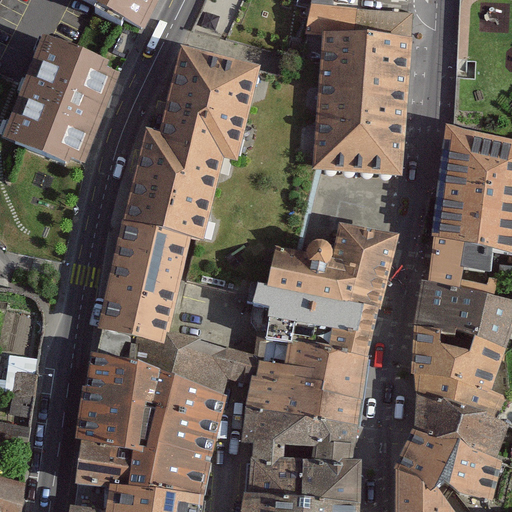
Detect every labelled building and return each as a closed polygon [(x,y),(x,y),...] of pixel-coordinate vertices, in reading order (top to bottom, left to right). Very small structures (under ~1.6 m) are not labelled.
[(78,0),(142,33),(159,0),(78,0)] [(312,0),(308,31),(329,33),(411,39),(410,15),(332,11),(331,0),(312,0)] [(291,80),(268,74),(257,154),(221,147),(205,241),(196,239),(186,281),(256,296),(259,285),(280,289),(293,254),(319,172),(329,33),(308,31),(303,56),(296,56),(291,80)] [(329,33),(319,172),(401,178),(411,39),(329,33)] [(105,65),(46,42),(6,142),(68,167),(71,159),(84,164),(119,77),(103,70),(105,65)] [(268,74),(178,52),(161,136),(221,147),(257,154),(268,74)] [(446,130),(435,241),(493,253),(511,256),(511,142),(454,132),(446,130)] [(221,147),(161,136),(145,134),(125,223),(190,238),(196,239),(205,241),(221,147)] [(190,238),(125,223),(101,322),(169,334),(190,238)] [(307,252),(307,257),(293,254),(280,289),(382,308),(396,237),(338,229),(332,258),(330,257),(329,253),(328,250),(324,247),(319,246),(313,246),(309,249),(307,252)] [(493,253),(435,241),(428,286),(460,293),(463,272),(489,276),(493,253)] [(268,322),(374,339),(382,308),(280,289),(259,285),(256,296),(255,307),(269,309),(268,322)] [(475,339),(507,348),(511,331),(511,302),(460,293),(428,286),(423,285),(418,322),(454,333),(475,339)] [(169,334),(101,322),(94,358),(193,379),(200,342),(169,334)] [(370,353),(374,339),(268,322),(269,335),(370,353)] [(454,333),(418,322),(416,392),(495,421),(503,398),(490,394),(507,348),(475,339),(470,354),(438,349),(440,335),(453,337),(454,333)] [(250,384),(247,413),(357,429),(370,353),(269,335),(258,334),(254,355),(229,351),(225,381),(250,384)] [(229,351),(200,342),(193,379),(224,386),(225,381),(229,351)] [(38,360),(10,357),(6,392),(14,393),(11,416),(31,418),(38,360)] [(85,413),(80,438),(156,450),(149,490),(203,497),(215,434),(224,386),(193,379),(94,358),(85,413)] [(495,421),(416,392),(415,429),(496,462),(507,425),(495,421)] [(253,453),(253,461),(283,462),(283,454),(283,447),(314,447),(354,451),(357,429),(247,413),(243,443),(254,445),(253,453)] [(30,428),(0,423),(0,450),(26,455),(30,428)] [(496,462),(415,429),(401,460),(401,472),(432,489),(436,485),(445,484),(464,511),(491,511),(491,501),(502,463),(496,462)] [(76,483),(126,488),(149,490),(156,450),(80,438),(76,483)] [(253,461),(249,496),(294,499),(359,503),(360,464),(353,463),(353,457),(354,451),(314,447),(314,456),(314,463),(283,462),(253,461)] [(450,511),(432,489),(401,472),(397,511),(450,511)] [(19,511),(25,485),(0,479),(0,511),(19,511)] [(122,511),(126,488),(76,483),(72,508),(112,511),(122,511)] [(122,511),(200,511),(203,497),(149,490),(126,488),(122,511)] [(293,511),(294,499),(249,496),(244,496),(242,511),(293,511)] [(293,511),(359,511),(359,503),(294,499),(293,511)]
